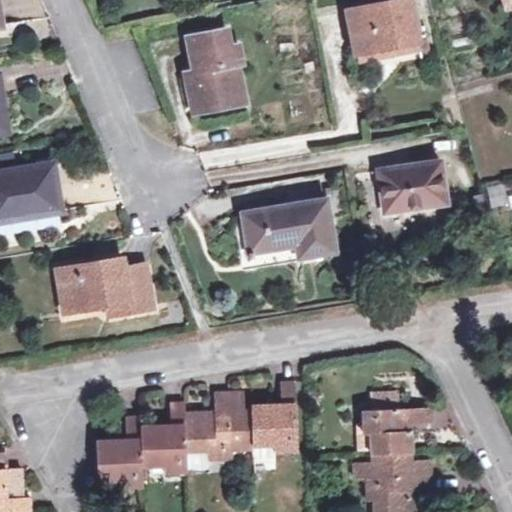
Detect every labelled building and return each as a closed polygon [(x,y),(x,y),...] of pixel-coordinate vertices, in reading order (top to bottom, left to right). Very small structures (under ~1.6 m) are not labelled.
[(355,52),(418,39),(410,0),(397,0),(346,11),(355,52)] [(186,37),(192,68),(195,81),(186,83),(190,102),(209,98),(212,109),(242,103),(234,64),(240,63),(236,46),(228,47),(225,29),(186,37)] [(418,39),(355,52),(357,63),(420,50),(418,39)] [(195,81),(192,68),(184,70),(186,83),(195,81)] [(192,112),(212,109),(209,98),(190,102),(192,112)] [(395,177),(379,179),(384,212),(446,203),(440,161),(393,167),(395,177)] [(0,220),(59,210),(53,163),(0,172),(0,220)] [(378,170),(379,179),(395,177),(393,167),(378,170)] [(488,206),(505,204),(502,183),(485,185),(488,206)] [(242,212),(247,244),(268,241),(269,248),(288,245),(287,238),(295,237),(299,255),(334,250),(325,200),(242,212)] [(248,252),(269,248),(268,241),(247,244),(248,252)] [(127,301),(128,310),(152,306),(145,264),(124,266),(123,258),(57,268),(63,311),(105,304),(127,301)] [(106,314),(128,310),(127,301),(105,304),(106,314)] [(210,420),(210,412),(187,413),(186,403),(171,403),(171,425),(142,426),(142,417),(127,417),(127,439),(97,441),(99,480),(120,479),(120,485),(144,484),(143,466),(165,464),(165,472),(188,471),(188,451),(209,450),(209,457),(232,456),(232,448),(254,447),(254,445),(275,444),(275,450),(301,449),(298,382),(282,383),(283,404),(252,405),(252,411),(246,411),(245,392),(216,393),(216,412),(217,420),(210,420)] [(372,391),(373,408),(398,407),(397,390),(372,391)] [(363,409),(363,423),(363,433),(372,433),(372,449),(372,454),(378,453),(378,459),(358,460),(359,477),(369,477),(369,499),(375,499),(375,511),(414,511),(414,496),(406,496),(406,489),(413,489),(432,488),(431,457),(412,458),(410,424),(434,423),(433,405),(398,407),(373,408),(363,409)] [(363,433),(363,423),(355,423),(356,450),(372,449),(372,433),(363,433)] [(188,451),(188,471),(210,470),(209,457),(209,450),(188,451)] [(0,511),(13,511),(31,511),(30,496),(22,497),(17,497),(17,490),(22,490),(21,467),(6,467),(5,453),(0,452),(0,511)]
